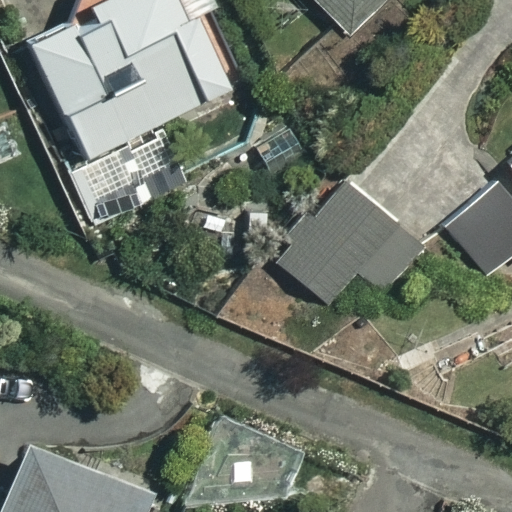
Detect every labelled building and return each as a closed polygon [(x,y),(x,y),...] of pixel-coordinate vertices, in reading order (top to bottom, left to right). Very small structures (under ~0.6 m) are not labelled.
[(228,77),(187,0),(57,0),(4,28),(74,161),(65,166),(96,227),(171,187),(138,124),(228,77)] [(380,0),(309,0),(347,36),(380,0)] [(511,177),(511,140),(493,157),(506,171),(511,177)] [(511,274),(511,177),(506,171),(444,227),(498,287),(511,274)] [(410,246),(336,180),(267,257),(341,323),(410,246)] [(121,511),(131,486),(1,439),(0,442),(0,511),(121,511)]
